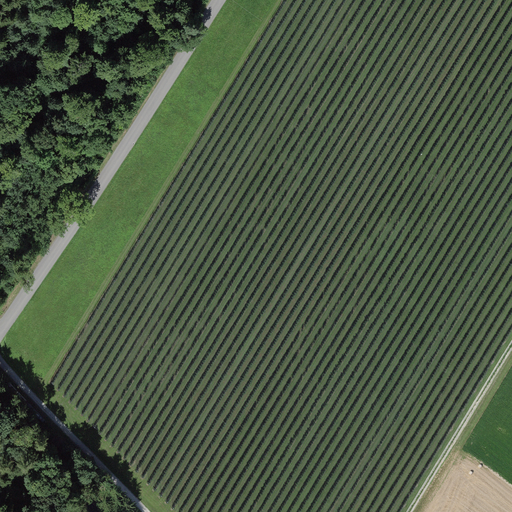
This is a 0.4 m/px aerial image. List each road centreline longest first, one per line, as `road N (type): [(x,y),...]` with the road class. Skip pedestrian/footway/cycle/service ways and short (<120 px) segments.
road 1 (unclassified): [(0,333),(219,0)]
road 2 (track): [(146,511),(0,358)]
road 3 (track): [(409,511),(511,348)]
